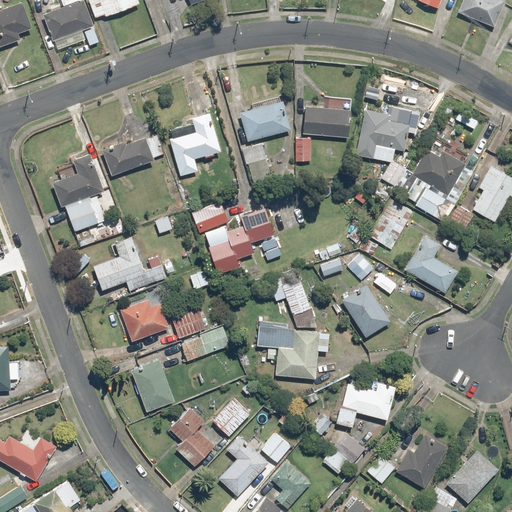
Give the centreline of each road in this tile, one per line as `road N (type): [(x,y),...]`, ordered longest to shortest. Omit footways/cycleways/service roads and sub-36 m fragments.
road 1 (residential): [(0,117),(134,67),(277,28),(390,40),(451,62),(511,98)]
road 2 (residential): [(0,171),(96,420),(164,511)]
